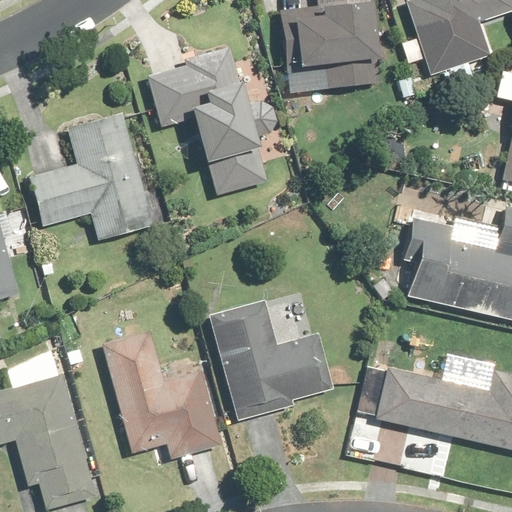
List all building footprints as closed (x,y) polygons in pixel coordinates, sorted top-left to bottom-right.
[(378,77),(366,0),(312,0),(313,1),(277,7),(286,66),(319,61),(323,85),(378,77)] [(511,0),(405,0),(426,67),(485,49),(477,20),(511,9),(511,0)] [(271,175),(237,44),(146,67),(163,131),(196,123),(213,190),(271,175)] [(158,223),(127,107),(63,124),(73,159),(27,171),(41,222),(87,210),(95,240),(158,223)] [(511,122),(501,174),(511,175),(511,122)] [(405,293),(511,316),(511,205),(502,204),(493,245),(449,235),(452,222),(408,212),(397,258),(412,261),(405,293)] [(0,298),(18,294),(0,225),(0,298)] [(268,301),(208,316),(234,415),(293,399),(292,396),(330,386),(314,327),(278,336),(268,301)] [(151,324),(99,339),(130,451),(166,441),(171,455),(226,440),(204,361),(165,372),(151,324)] [(380,361),(369,414),(511,446),(511,366),(496,363),(491,386),(380,361)] [(62,371),(0,387),(0,440),(14,437),(26,484),(39,480),(46,508),(96,495),(62,371)]
